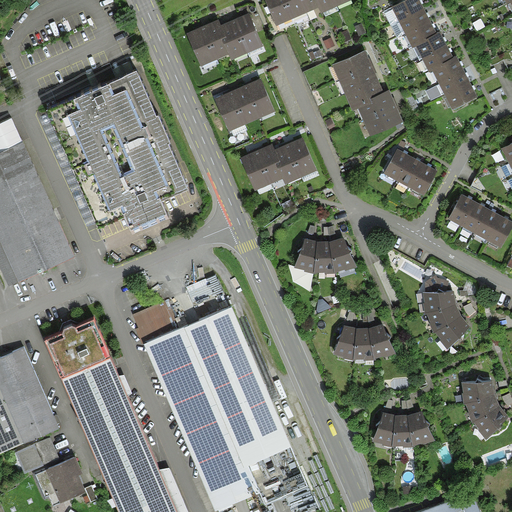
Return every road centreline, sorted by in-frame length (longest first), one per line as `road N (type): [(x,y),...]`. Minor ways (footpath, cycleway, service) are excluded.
road 1 (secondary): [(239,220),(364,511)]
road 2 (residential): [(200,511),(104,274)]
road 3 (secondary): [(142,0),(239,220)]
road 4 (residential): [(104,274),(31,119)]
road 5 (residential): [(416,235),(488,116),(511,103)]
road 6 (residential): [(281,34),(339,184)]
road 7 (unknown): [(18,310),(79,448)]
road 8 (residential): [(104,274),(239,220)]
